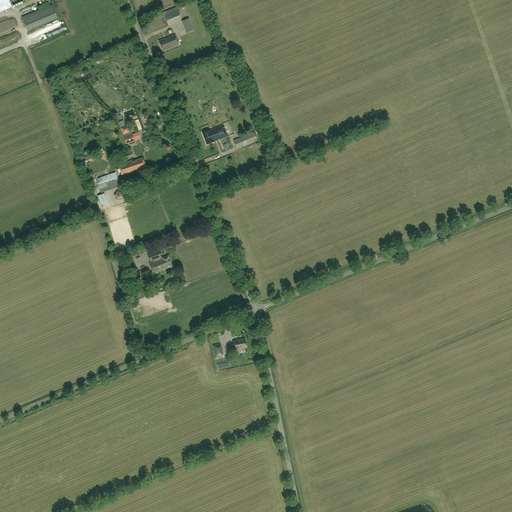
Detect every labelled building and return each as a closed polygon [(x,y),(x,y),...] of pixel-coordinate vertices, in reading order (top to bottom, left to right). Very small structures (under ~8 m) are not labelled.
[(23,0),(0,0),(0,10),(12,5),(23,0)] [(59,18),(53,4),(23,17),(29,31),(59,18)] [(180,15),(177,7),(163,12),(166,21),(180,15)] [(194,30),(189,18),(182,21),(186,33),(194,30)] [(0,30),(10,27),(8,20),(0,23),(0,30)] [(159,41),(163,51),(180,44),(175,34),(159,41)] [(232,130),(232,132),(238,130),(236,122),(228,125),(229,131),(232,130)] [(121,128),(123,134),(130,132),(127,125),(121,128)] [(223,125),(210,130),(202,133),(207,145),(214,142),(214,141),(228,136),(223,125)] [(254,132),(233,140),(237,149),(258,140),(254,132)] [(126,144),(135,141),(132,134),(124,137),(126,144)] [(85,163),(99,156),(98,154),(84,160),(85,163)] [(132,160),(136,172),(140,170),(140,169),(146,166),(143,158),(135,161),(134,159),(132,160)] [(136,172),(132,160),(118,165),(122,176),(136,172)] [(101,193),(120,186),(115,172),(96,179),(101,193)] [(117,191),(116,189),(113,194),(114,199),(116,199),(116,200),(121,200),(124,196),(123,192),(117,191)] [(154,261),(149,263),(153,273),(166,268),(172,266),(168,256),(163,258),(162,256),(161,257),(158,250),(148,254),(151,262),(153,261),(154,261)] [(138,276),(133,256),(126,258),(131,278),(138,276)] [(245,338),(233,341),(235,350),(247,347),(245,338)] [(220,343),(212,345),(215,359),(223,357),(220,343)]
